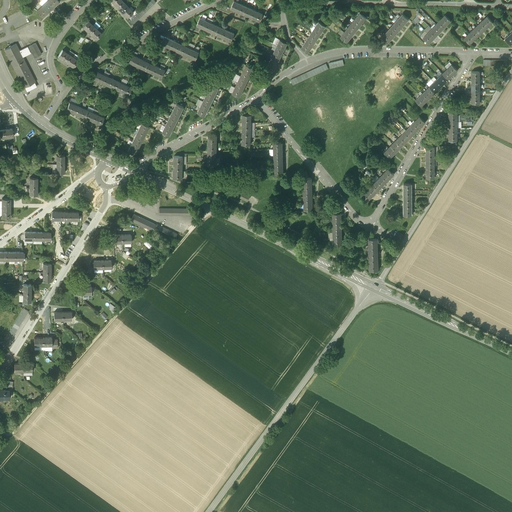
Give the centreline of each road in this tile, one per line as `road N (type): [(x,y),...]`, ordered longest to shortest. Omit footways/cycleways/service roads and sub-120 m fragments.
road 1 (residential): [(511,70),(373,285)]
road 2 (unclassified): [(208,511),(357,307)]
road 3 (residential): [(370,226),(468,51)]
road 4 (residential): [(139,175),(304,254)]
road 5 (residential): [(100,212),(4,365)]
road 6 (residential): [(218,0),(93,64),(65,90)]
road 7 (residential): [(257,98),(370,226)]
road 8 (residential): [(468,51),(358,49),(306,61)]
road 9 (residential): [(135,173),(143,161),(257,98)]
road 10 (tertiary): [(398,297),(511,353)]
